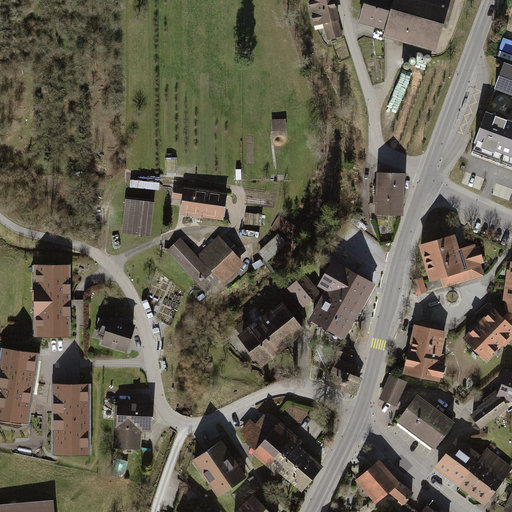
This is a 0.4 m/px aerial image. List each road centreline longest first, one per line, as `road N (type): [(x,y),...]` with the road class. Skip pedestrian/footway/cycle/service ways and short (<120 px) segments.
road 1 (residential): [(18,232),(99,254),(126,280),(159,398),(187,427)]
road 2 (tertiary): [(427,177),(358,418)]
road 3 (residential): [(341,0),(375,109),(379,149),(427,177)]
road 4 (tertiary): [(496,0),(427,177)]
road 5 (residential): [(187,427),(293,388),(358,418)]
road 6 (residential): [(358,418),(457,511)]
